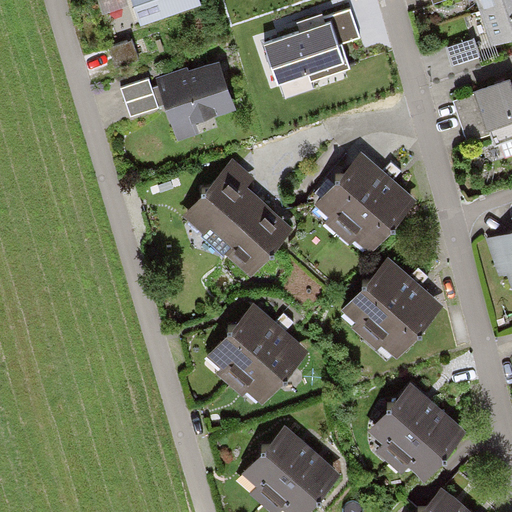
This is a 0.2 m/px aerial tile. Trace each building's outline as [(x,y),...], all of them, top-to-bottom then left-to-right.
[(135,0),(141,17),(191,0),(135,0)] [(511,0),(480,0),(492,34),(511,27),(511,0)] [(282,35),(264,41),(278,80),(309,69),(312,79),(351,65),(343,43),(360,37),(350,9),(325,18),(321,5),(277,21),(282,35)] [(475,35),(447,43),(453,61),(480,53),(475,35)] [(131,36),(109,44),(116,63),(138,56),(131,36)] [(157,74),(160,81),(152,84),(159,105),(167,102),(180,135),(200,128),(195,115),(214,108),(216,112),(237,104),(219,55),(188,66),(187,63),(157,74)] [(149,76),(122,86),(132,114),(159,105),(152,84),(149,76)] [(511,89),(510,83),(457,101),(469,138),(511,123),(511,89)] [(362,146),(314,197),(331,212),(326,218),(351,240),(357,234),(370,246),(417,196),(362,146)] [(233,154),(184,211),(206,230),(204,232),(224,249),(226,247),(250,269),(293,220),(249,182),(256,174),(233,154)] [(511,223),(486,233),(500,274),(507,271),(511,284),(511,223)] [(390,252),(343,305),(361,320),(356,326),(376,344),(381,338),(397,352),(443,299),(390,252)] [(254,298),(207,352),(222,365),(217,370),(241,391),(245,385),(262,400),(310,345),(254,298)] [(412,375),(368,424),(386,439),(378,448),(402,469),(409,461),(424,473),(468,424),(412,375)] [(286,418),(243,467),(257,480),(249,488),(275,511),(277,511),(284,504),(293,511),(304,511),(343,468),(286,418)] [(481,511),(443,479),(414,511),(481,511)]
